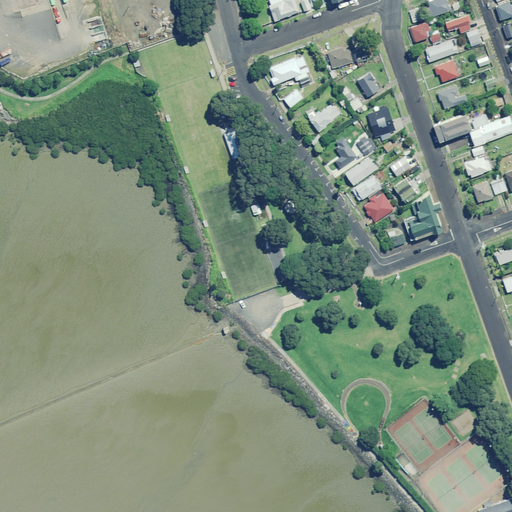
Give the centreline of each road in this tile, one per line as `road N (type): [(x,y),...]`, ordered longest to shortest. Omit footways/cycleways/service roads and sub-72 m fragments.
road 1 (unclassified): [(380,265),(250,87),(239,49)]
road 2 (unclassified): [(392,0),(393,46),(463,237)]
road 3 (residential): [(239,49),(382,0)]
road 4 (unclassified): [(463,237),(511,376)]
